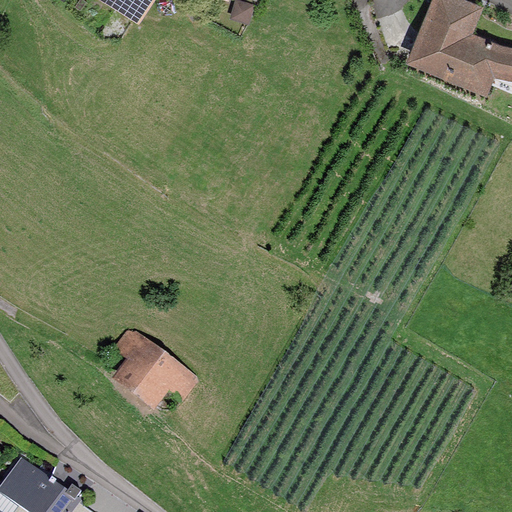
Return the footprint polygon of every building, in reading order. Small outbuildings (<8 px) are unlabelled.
[(126,0),(142,10),(148,0),(126,0)] [(450,0),(436,0),(409,61),(481,95),(493,78),(511,81),(511,52),(472,40),(481,14),(450,0)] [(132,363),(120,379),(153,403),(164,387),(181,399),(193,383),(129,335),(116,351),(132,363)] [(2,366),(0,366),(0,394),(10,401),(19,391),(2,366)] [(8,491),(37,511),(66,511),(79,495),(81,492),(72,485),(66,493),(23,462),(7,483),(12,486),(8,491)] [(90,511),(84,507),(87,501),(79,495),(66,511),(90,511)]
